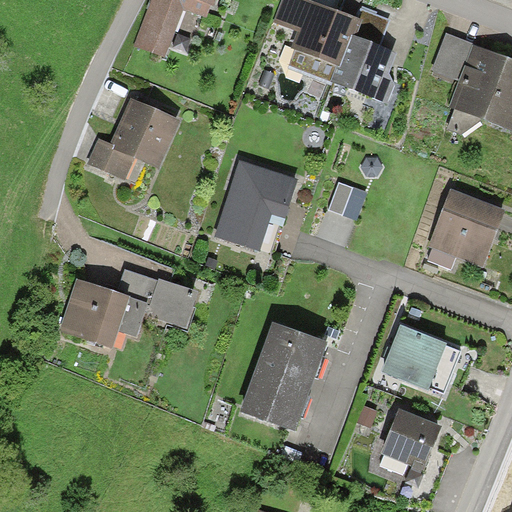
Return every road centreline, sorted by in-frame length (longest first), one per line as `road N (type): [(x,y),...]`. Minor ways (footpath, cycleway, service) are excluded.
road 1 (residential): [(131,0),(46,195),(64,228)]
road 2 (track): [(64,228),(0,380)]
